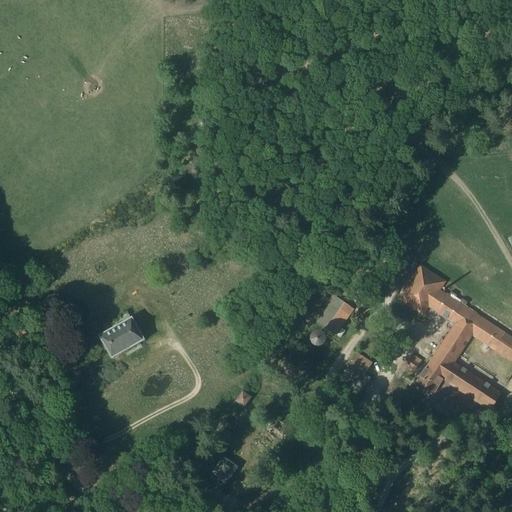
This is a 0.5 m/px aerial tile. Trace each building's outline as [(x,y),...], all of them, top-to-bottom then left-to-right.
[(429,307),(454,323),(472,336),(511,360),(511,335),(501,329),(466,307),(468,303),(461,298),(458,302),(454,300),(457,296),(451,292),(448,296),(441,291),(447,282),(422,267),(400,302),(423,316),(429,307)] [(336,336),(354,311),(337,298),(319,325),(336,336)] [(100,336),(112,358),(145,340),(132,318),(100,336)] [(472,336),(454,323),(426,368),(416,384),(435,396),(444,381),(491,411),(502,393),(455,364),(472,336)] [(322,332),(318,332),(314,333),(311,336),(311,340),(312,344),(315,347),(319,348),(324,346),(327,343),(327,339),(326,334),(322,332)] [(356,402),(371,379),(365,376),(373,363),(359,354),(336,389),(356,402)] [(406,366),(415,371),(420,364),(411,358),(406,366)] [(244,408),(252,398),(244,391),(236,401),(244,408)] [(234,428),(223,420),(216,431),(230,440),(233,436),(230,433),(234,428)] [(224,456),(209,477),(224,487),(228,482),(239,467),(224,456)] [(199,476),(193,484),(203,491),(209,483),(199,476)] [(196,508),(200,502),(190,496),(187,501),(196,508)]
